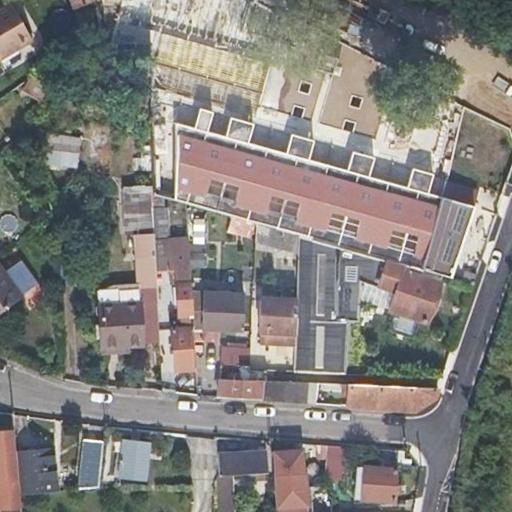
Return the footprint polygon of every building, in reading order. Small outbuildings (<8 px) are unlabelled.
[(415,266),(438,193),(304,155),(178,120),(180,43),(214,50),(226,0),(108,0),(117,2),(110,35),(160,36),(161,71),(147,71),(152,192),(165,195),(222,212),(227,213),(233,215),(256,221),(258,222),(271,226),(302,234),(415,266)] [(0,57),(28,41),(17,22),(6,4),(0,7),(0,57)] [(31,77),(29,82),(26,86),(25,96),(38,102),(42,99),(47,85),(31,77)] [(104,133),(103,144),(112,145),(112,134),(104,133)] [(50,140),(49,152),(48,165),(111,169),(112,145),(103,144),(50,140)] [(124,201),(124,194),(124,188),(111,188),(111,201),(124,201)] [(162,206),(165,195),(152,192),(152,203),(162,206)] [(438,193),(415,266),(447,275),(471,202),(438,193)] [(169,235),(168,206),(153,207),(154,235),(169,235)] [(253,236),(256,221),(233,215),(229,229),(253,236)] [(192,267),(205,267),(205,218),(191,218),(192,267)] [(295,334),(302,234),(271,226),(258,222),(257,241),(291,251),(289,260),(281,259),(278,286),(287,287),(285,301),(262,300),(259,331),(295,334)] [(154,231),(145,232),(136,232),(138,282),(156,281),(154,231)] [(415,266),(302,234),(295,334),(294,343),(294,346),(293,370),(367,373),(367,363),(346,362),(349,321),(361,324),(364,272),(377,277),(378,274),(387,278),(385,310),(424,322),(439,280),(445,281),(447,275),(415,266)] [(0,315),(23,298),(22,298),(9,279),(0,266),(0,315)] [(182,328),(170,329),(189,329),(192,328),(191,297),(189,266),(174,268),(176,321),(181,320),(182,328)] [(26,267),(9,279),(22,298),(40,285),(26,267)] [(201,329),(220,329),(239,330),(240,294),(202,292),(202,297),(201,329)] [(192,329),(201,329),(202,297),(191,297),(192,328),(192,329)] [(140,344),(139,324),(138,304),(118,305),(100,305),(101,346),(126,344),(140,344)] [(189,329),(170,329),(173,371),(191,370),(189,329)] [(294,343),(295,334),(259,331),(258,343),(294,346),(294,343)] [(126,354),(126,344),(101,346),(101,355),(126,354)] [(195,347),(196,368),(208,368),(207,347),(195,347)] [(268,380),(268,368),(246,368),(245,378),(261,379),(268,380)] [(260,398),(261,379),(245,378),(219,377),(217,395),(260,398)] [(268,380),(261,379),(260,398),(304,402),(305,390),(310,390),(310,383),(268,380)] [(436,388),(388,386),(340,384),(339,392),(346,392),(346,405),(411,410),(433,398),(436,388)] [(16,511),(15,492),(15,478),(12,478),(8,432),(0,432),(0,511),(16,511)] [(96,484),(99,460),(101,436),(82,434),(76,486),(96,484)] [(121,439),(119,456),(117,474),(142,477),(147,442),(121,439)] [(310,455),(324,455),(325,443),(310,442),(310,455)] [(328,477),(338,477),(347,477),(348,456),(366,457),(366,461),(391,462),(391,447),(327,443),(328,455),(328,477)] [(13,449),(15,478),(15,492),(54,488),(50,447),(13,449)] [(307,511),(306,484),(304,484),(302,484),(300,449),(273,450),(276,504),(272,504),(272,511),(307,511)] [(223,475),(243,474),(264,474),(262,452),(217,453),(218,473),(214,473),(215,507),(225,507),(223,475)] [(393,498),(393,484),(394,469),(354,468),(353,497),(393,498)]
